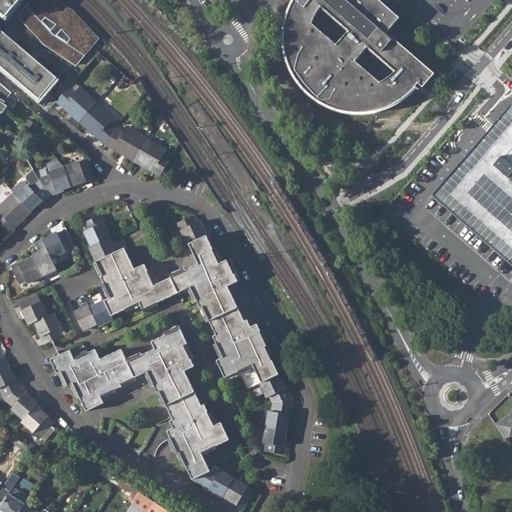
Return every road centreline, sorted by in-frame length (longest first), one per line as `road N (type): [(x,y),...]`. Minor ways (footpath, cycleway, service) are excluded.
road 1 (residential): [(285,511),(302,396),(226,244),(197,209),(133,189),(62,208)]
road 2 (residential): [(330,205),(399,169),(511,28)]
road 3 (residential): [(18,366),(87,436),(214,511)]
road 4 (residential): [(197,0),(330,205)]
road 5 (residential): [(330,205),(419,368),(435,383)]
